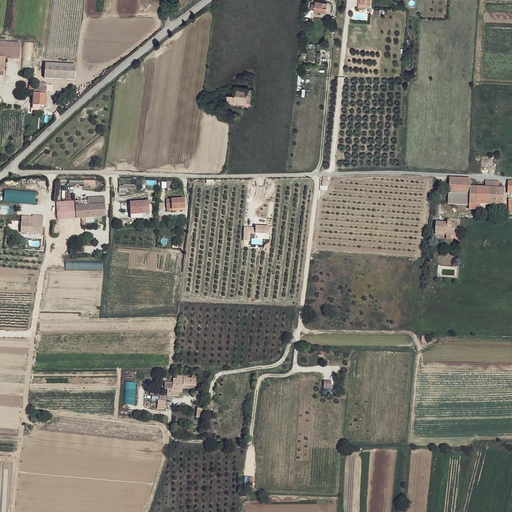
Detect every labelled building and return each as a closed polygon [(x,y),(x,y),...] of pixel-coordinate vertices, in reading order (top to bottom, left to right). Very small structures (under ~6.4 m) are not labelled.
[(331,3),(315,2),(315,4),(314,11),(314,13),(319,13),(319,12),(330,13),(331,3)] [(0,75),(4,76),(5,58),(19,59),(20,42),(0,41),(0,75)] [(22,60),(22,72),(31,72),(31,60),(22,60)] [(75,63),(48,62),(44,62),(44,77),(75,78),(75,63)] [(46,86),(35,85),(34,91),(33,107),(46,108),(48,86),(46,86)] [(234,95),(228,95),(227,99),(228,102),(246,103),(247,96),(234,95)] [(471,180),(450,178),(449,192),(469,194),(470,194),(471,187),(471,180)] [(483,178),(483,187),(497,188),(497,179),(483,178)] [(483,187),(471,187),(470,194),(469,194),(469,203),(480,204),(502,205),(504,189),(497,188),(483,187)] [(4,189),(3,202),(35,204),(36,191),(4,189)] [(469,194),(449,192),(449,203),(468,204),(469,203),(469,194)] [(105,195),(87,196),(88,205),(76,205),(77,217),(105,216),(105,195)] [(184,198),(167,199),(168,208),(171,207),(171,209),(186,208),(184,198)] [(149,200),(131,202),(131,213),(141,213),(150,212),(149,200)] [(480,204),(469,203),(468,204),(468,210),(479,211),(480,204)] [(73,205),(55,206),(54,218),(69,218),(69,211),(73,205)] [(76,205),(73,205),(69,211),(69,218),(77,217),(76,205)] [(43,220),(21,218),(20,229),(28,230),(28,227),(42,228),(43,220)] [(445,220),(434,220),(433,230),(444,232),(444,237),(448,237),(448,234),(452,234),(453,219),(445,218),(445,220)] [(184,379),(174,377),(173,390),(183,391),(184,388),(184,379)] [(134,405),(136,382),(124,381),(122,404),(134,405)] [(164,410),(165,400),(158,399),(157,409),(164,410)]
